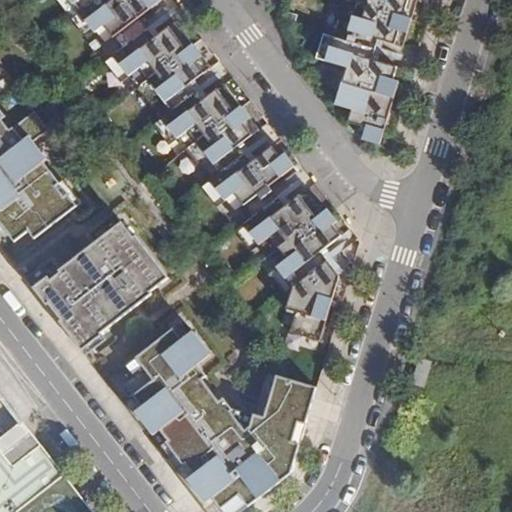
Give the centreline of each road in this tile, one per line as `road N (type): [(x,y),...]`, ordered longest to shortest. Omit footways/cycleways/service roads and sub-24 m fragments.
road 1 (residential): [(420,206),(317,511)]
road 2 (residential): [(223,0),(360,174),(420,206)]
road 3 (residential): [(0,319),(149,511)]
road 4 (residential): [(480,0),(420,206)]
